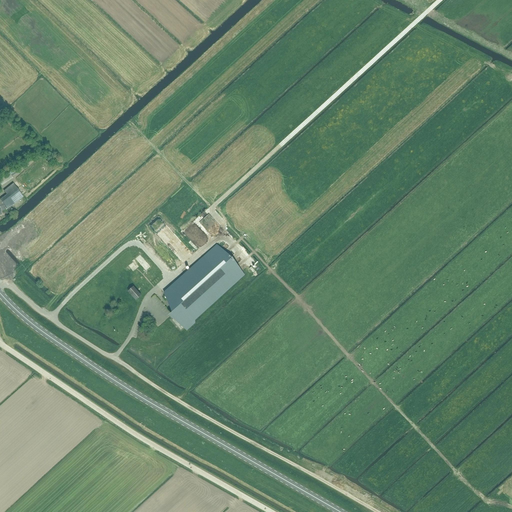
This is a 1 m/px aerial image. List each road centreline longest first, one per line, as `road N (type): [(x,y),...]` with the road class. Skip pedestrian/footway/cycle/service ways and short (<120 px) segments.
road 1 (primary): [(339,511),(123,386),(0,293)]
road 2 (unclassified): [(270,511),(0,343)]
road 3 (track): [(377,511),(132,370)]
road 4 (unclassified): [(0,284),(132,370)]
